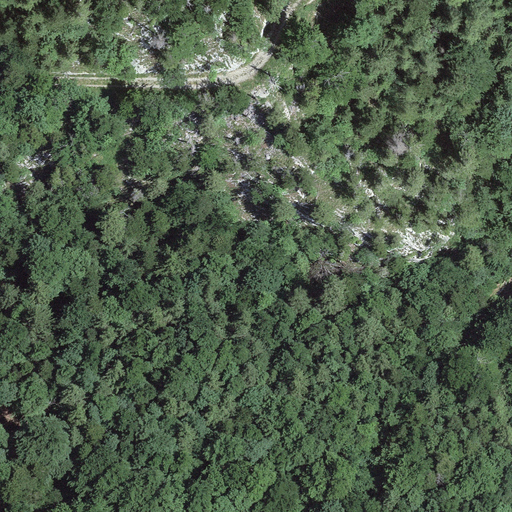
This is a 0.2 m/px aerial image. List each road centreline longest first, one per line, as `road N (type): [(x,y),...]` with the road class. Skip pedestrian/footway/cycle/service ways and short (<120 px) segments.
road 1 (track): [(0,83),(230,81),(270,57),(295,0)]
road 2 (track): [(396,443),(292,468),(172,482),(79,511)]
road 3 (track): [(511,297),(337,511)]
